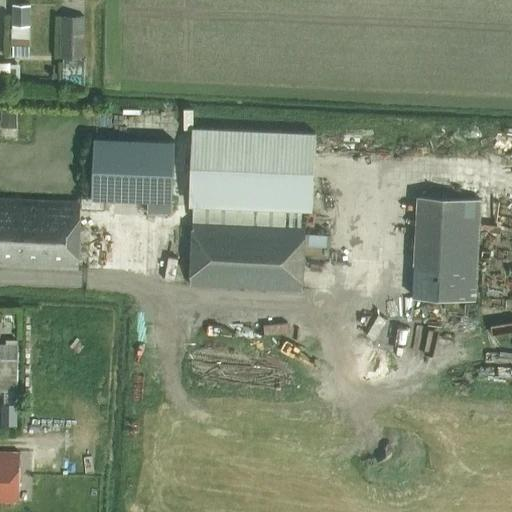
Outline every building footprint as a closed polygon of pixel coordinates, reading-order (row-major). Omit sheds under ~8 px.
[(30,56),(31,1),(14,0),(12,55),(30,56)] [(85,91),(85,16),(63,17),(64,71),(77,71),(78,91),(85,91)] [(2,110),(2,127),(18,128),(19,110),(2,110)] [(192,134),(190,209),(309,212),(311,137),(192,134)] [(94,140),(92,201),(172,203),(174,142),(94,140)] [(417,192),(414,294),(479,296),(482,194),(417,192)] [(0,265),(78,269),(80,204),(0,200),(0,265)] [(172,213),(172,204),(149,203),(148,212),(172,213)] [(190,226),(187,290),(301,294),(303,230),(190,226)] [(0,390),(18,391),(18,340),(7,340),(7,337),(0,336),(0,390)] [(73,418),(73,384),(27,384),(27,430),(43,430),(43,418),(73,418)] [(18,425),(18,404),(2,404),(2,425),(18,425)] [(0,500),(17,501),(18,454),(0,453),(0,500)] [(38,496),(38,511),(62,511),(63,496),(38,496)]
